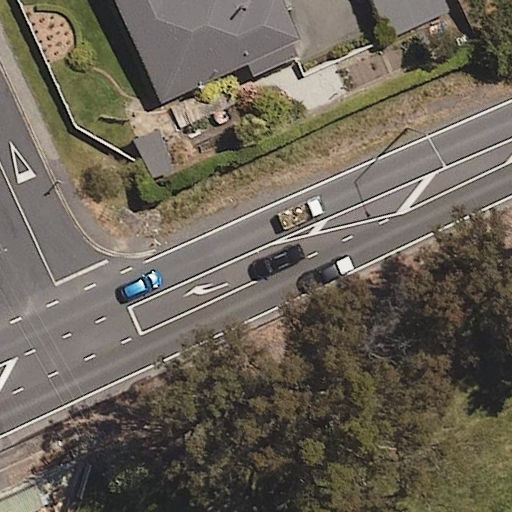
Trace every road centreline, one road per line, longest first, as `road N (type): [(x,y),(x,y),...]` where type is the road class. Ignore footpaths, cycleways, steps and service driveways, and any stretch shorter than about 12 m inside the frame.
road 1 (trunk): [(77,328),(511,141)]
road 2 (residential): [(0,163),(77,328)]
